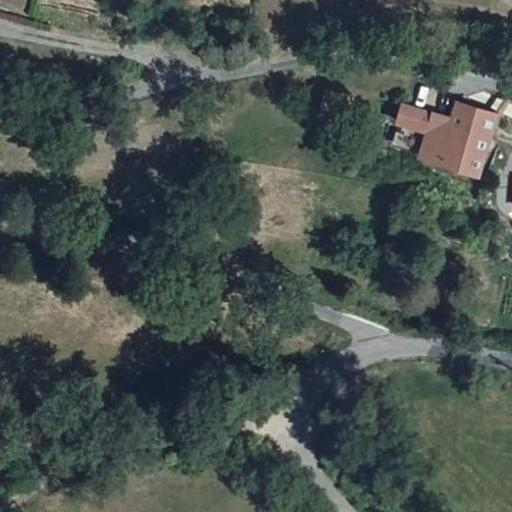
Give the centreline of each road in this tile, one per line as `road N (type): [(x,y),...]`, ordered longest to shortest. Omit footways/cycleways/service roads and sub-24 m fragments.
road 1 (unclassified): [(0,115),(349,51),(511,89)]
road 2 (unclassified): [(415,352),(258,296),(61,245),(0,239)]
road 3 (unclassified): [(415,352),(366,357),(333,374),(304,411),(307,461),(351,511)]
